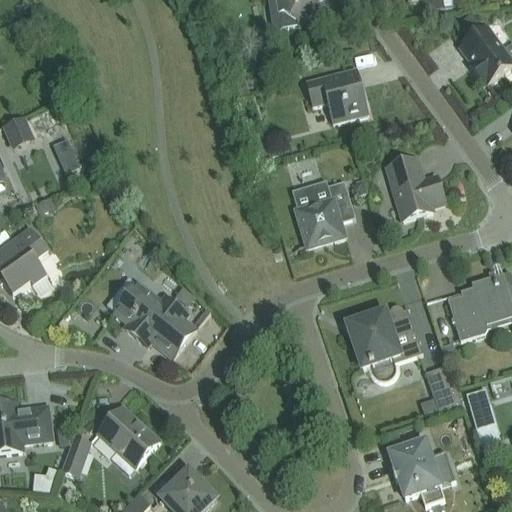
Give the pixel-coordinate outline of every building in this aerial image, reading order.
[(266,0),(270,19),(287,32),(320,27),(329,16),(326,0),(266,0)] [(409,0),(410,5),(422,4),(423,16),(455,12),(453,0),(409,0)] [(472,19),(462,26),(468,35),(478,27),(472,19)] [(511,72),(511,65),(487,32),(459,52),(459,53),(460,52),(469,65),(468,65),(469,66),(471,64),(473,68),(470,71),(469,71),(483,91),(484,91),(483,90),(486,88),(487,90),(487,91),(511,72)] [(346,78),(306,88),(312,112),(327,108),(333,129),(369,119),(361,89),(357,75),(346,78)] [(4,133),(14,154),(34,145),(24,124),(4,133)] [(417,165),(387,173),(403,226),(433,217),(431,213),(445,208),(437,182),(427,186),(423,183),(417,165)] [(0,200),(11,196),(12,192),(9,183),(4,182),(0,173),(0,200)] [(325,186),(292,196),(298,217),(308,250),(308,252),(334,244),(334,246),(346,243),(341,228),(354,224),(356,224),(344,186),(327,192),(325,186)] [(33,293),(48,282),(36,266),(48,257),(31,233),(0,254),(0,266),(3,271),(0,273),(0,287),(1,290),(4,288),(13,302),(31,289),(33,293)] [(448,306),(461,348),(485,340),(488,335),(487,331),(511,323),(511,281),(511,277),(503,280),(502,275),(501,275),(502,280),(472,289),(473,294),(461,298),(462,302),(448,306)] [(187,320),(165,303),(162,308),(138,289),(115,318),(130,329),(126,334),(148,351),(151,347),(173,364),(196,335),(184,325),(187,320)] [(415,335),(408,316),(410,316),(409,314),(404,316),(403,315),(402,313),(401,312),(399,312),(397,311),(396,312),(394,312),(392,313),(391,314),(390,316),(390,318),(390,319),(390,321),(387,322),(386,318),(355,328),(350,338),(363,374),(371,371),(374,381),(375,382),(376,384),(378,386),(379,387),(381,388),(383,388),(386,388),(388,388),(390,387),(391,386),(393,385),(394,383),(395,381),(396,379),(396,377),(396,375),(396,373),(394,369),(423,359),(419,347),(420,347),(416,335),(415,335)] [(442,353),(447,366),(457,362),(452,345),(449,346),(450,350),(442,353)] [(420,408),(425,425),(439,420),(462,412),(448,370),(425,378),(434,404),(420,408)] [(485,395),(467,400),(471,416),(490,411),(485,395)] [(0,410),(0,459),(22,457),(21,448),(52,444),(48,413),(26,416),(26,418),(18,419),(16,409),(0,410)] [(119,416),(98,440),(118,458),(112,464),(130,480),(135,474),(160,446),(147,434),(123,412),(119,416)] [(70,436),(59,437),(60,451),(72,449),(70,436)] [(498,440),(479,445),(484,460),(502,455),(498,440)] [(63,477),(78,483),(90,449),(75,443),(63,477)] [(426,446),(390,459),(396,477),(393,478),(394,480),(396,487),(399,486),(405,504),(421,499),(425,511),(445,505),(440,492),(456,486),(446,457),(431,462),(426,446)] [(180,486),(162,503),(171,511),(207,511),(216,504),(199,486),(198,487),(189,477),(184,482),(180,486)] [(46,510),(50,511),(60,511),(64,504),(52,498),(46,510)] [(127,511),(148,511),(151,510),(139,499),(127,511)]
